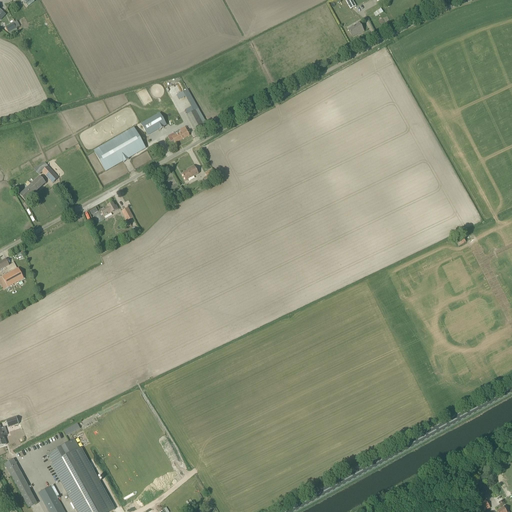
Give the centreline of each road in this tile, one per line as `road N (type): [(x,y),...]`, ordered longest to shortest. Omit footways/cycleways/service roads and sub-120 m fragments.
road 1 (unclassified): [(0,250),(429,15),(471,0)]
road 2 (primary): [(286,511),(511,387)]
road 3 (unclassified): [(351,511),(511,420)]
